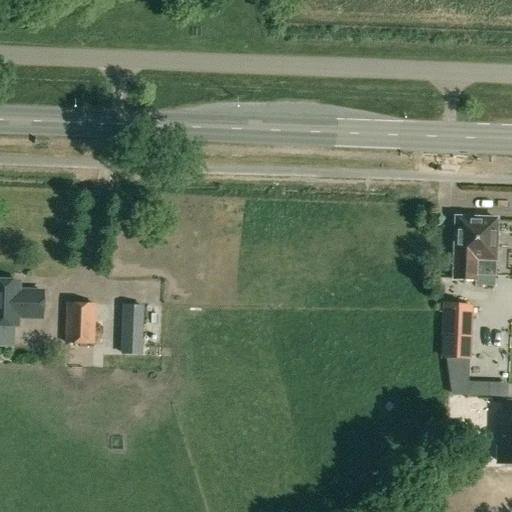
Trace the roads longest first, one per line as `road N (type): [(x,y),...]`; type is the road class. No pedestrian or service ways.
road 1 (tertiary): [(449,138),(116,126)]
road 2 (unclassified): [(449,72),(121,64)]
road 3 (unclassified): [(121,64),(0,59)]
